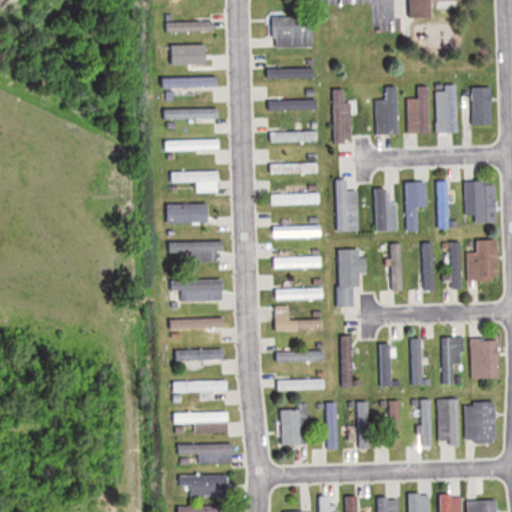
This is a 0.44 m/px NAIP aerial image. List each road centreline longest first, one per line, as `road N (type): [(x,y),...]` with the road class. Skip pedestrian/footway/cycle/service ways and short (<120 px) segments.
road 1 (residential): [(235,0),(240,303),(258,473)]
road 2 (residential): [(511,458),(507,158)]
road 3 (residential): [(258,473),(490,473),(511,458)]
road 4 (residential): [(507,158),(497,0)]
road 5 (residential): [(353,317),(511,314)]
road 6 (residential): [(351,161),(507,158)]
